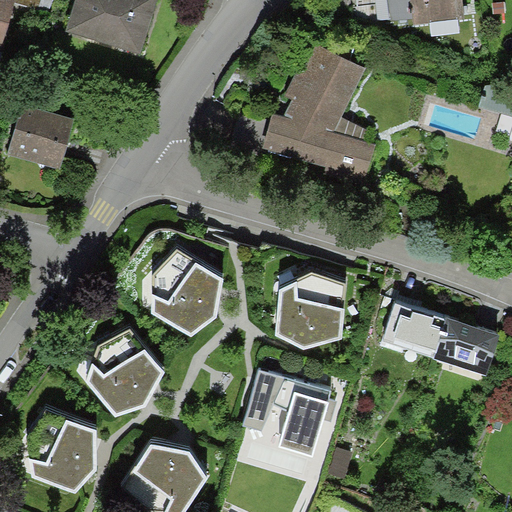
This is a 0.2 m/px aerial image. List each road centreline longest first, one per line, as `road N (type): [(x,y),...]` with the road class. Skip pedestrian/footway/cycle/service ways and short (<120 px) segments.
road 1 (residential): [(131,168),(511,296)]
road 2 (residential): [(131,168),(252,0)]
road 3 (residential): [(0,359),(76,250)]
